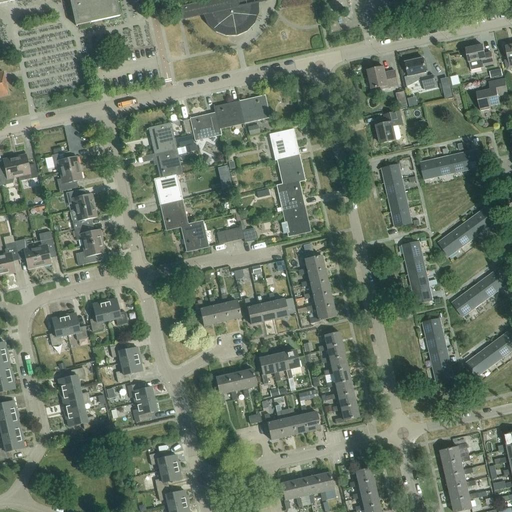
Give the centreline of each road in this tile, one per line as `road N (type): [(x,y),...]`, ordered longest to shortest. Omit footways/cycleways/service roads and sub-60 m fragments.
road 1 (unclassified): [(401,432),(317,62)]
road 2 (residential): [(101,109),(317,62)]
road 3 (residential): [(195,477),(401,432)]
road 4 (residential): [(317,62),(511,19)]
road 5 (residential): [(11,498),(40,455),(43,427),(18,312)]
road 6 (residential): [(139,273),(101,109)]
road 7 (residential): [(139,273),(211,254),(269,253)]
road 8 (residential): [(18,312),(25,301),(139,273)]
